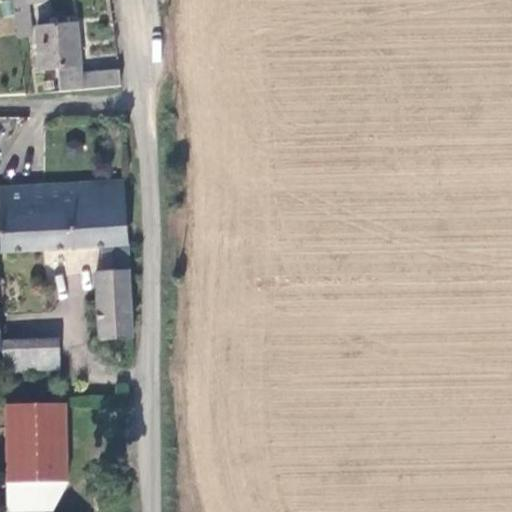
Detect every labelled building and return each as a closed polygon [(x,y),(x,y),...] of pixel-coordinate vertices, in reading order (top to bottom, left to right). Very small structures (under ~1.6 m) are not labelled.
[(10,0),(14,38),(31,36),(28,7),(48,4),(47,0),(10,0)] [(43,70),(64,69),(83,68),(80,21),(39,24),(43,70)] [(64,69),(66,90),(84,89),(83,72),(83,68),(64,69)] [(95,71),(97,88),(123,86),(122,69),(95,71)] [(95,71),(83,72),(84,89),(97,88),(95,71)] [(0,251),(100,245),(127,243),(123,180),(0,188),(0,251)] [(100,245),(101,259),(128,257),(127,243),(100,245)] [(98,339),(133,336),(128,257),(101,259),(101,270),(93,270),(98,339)] [(4,369),(61,366),(60,337),(2,340),(4,369)] [(6,508),(51,507),(67,478),(66,400),(4,402),(6,508)] [(106,511),(103,489),(94,490),(97,511),(90,511),(106,511)]
